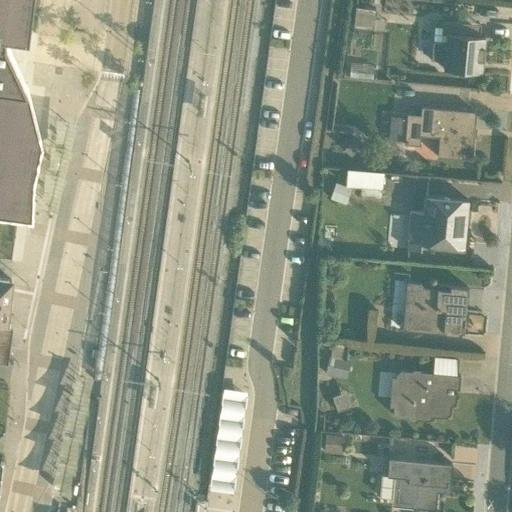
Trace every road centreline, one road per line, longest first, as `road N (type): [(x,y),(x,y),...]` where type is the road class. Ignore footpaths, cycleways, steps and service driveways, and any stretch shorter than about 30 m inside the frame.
road 1 (tertiary): [(122,0),(17,511)]
road 2 (unclassified): [(247,511),(263,393),(256,364),(307,0)]
road 3 (residential): [(493,511),(511,305)]
